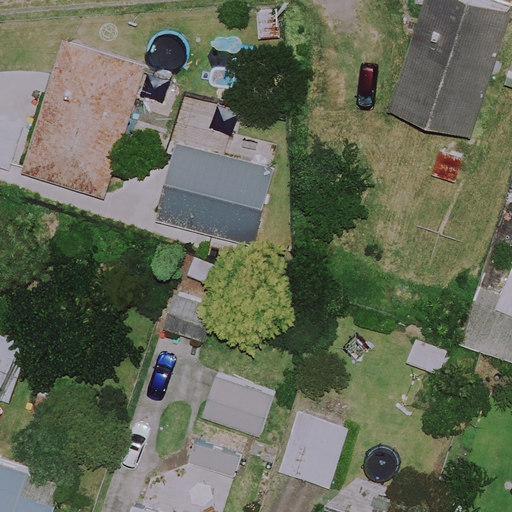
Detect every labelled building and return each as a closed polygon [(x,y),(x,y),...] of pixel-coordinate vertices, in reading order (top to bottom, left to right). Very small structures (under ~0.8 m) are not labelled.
[(511,12),(511,10),(475,0),(426,0),(395,110),(477,134),(511,12)] [(150,65),(68,40),(28,168),(110,194),(150,65)] [(260,243),(282,153),(239,143),(245,120),(194,107),(166,220),(260,243)] [(28,127),(0,117),(0,161),(16,167),(28,127)] [(465,337),(511,357),(511,278),(502,300),(484,292),(465,337)] [(224,294),(180,283),(169,327),(213,338),(224,294)] [(0,394),(15,400),(35,343),(0,331),(0,394)] [(276,394),(222,376),(209,414),(263,433),(276,394)] [(352,427),(301,410),(282,468),(334,485),(352,427)] [(249,444),(204,429),(194,461),(238,475),(249,444)] [(0,511),(53,511),(64,478),(0,458),(0,511)] [(167,511),(137,502),(133,511),(167,511)]
